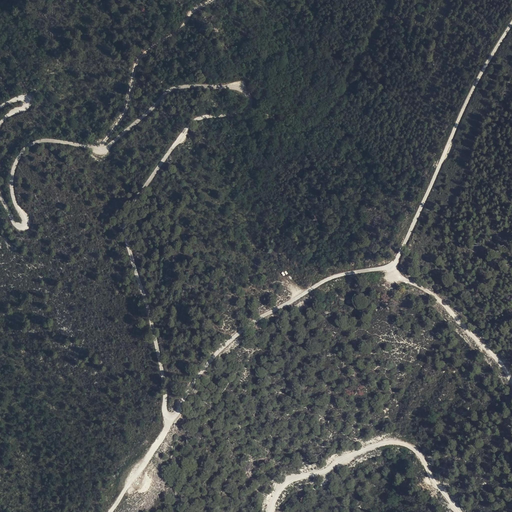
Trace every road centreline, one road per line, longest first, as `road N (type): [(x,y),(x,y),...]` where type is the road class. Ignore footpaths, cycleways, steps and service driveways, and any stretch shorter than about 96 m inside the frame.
road 1 (track): [(0,187),(10,213),(25,222),(11,183),(22,143),(54,137),(102,148),(179,86),(229,86),(249,97),(244,113),(192,122),(122,216),(169,419)]
road 2 (track): [(169,419),(208,362),(251,324),(324,280),(391,267),(479,76),(511,24)]
road 3 (track): [(460,511),(422,455),(384,442),(326,472),(285,482),(270,511)]
road 4 (track): [(102,148),(127,109),(138,59),(211,0)]
road 5 (track): [(391,267),(437,298),(511,383)]
